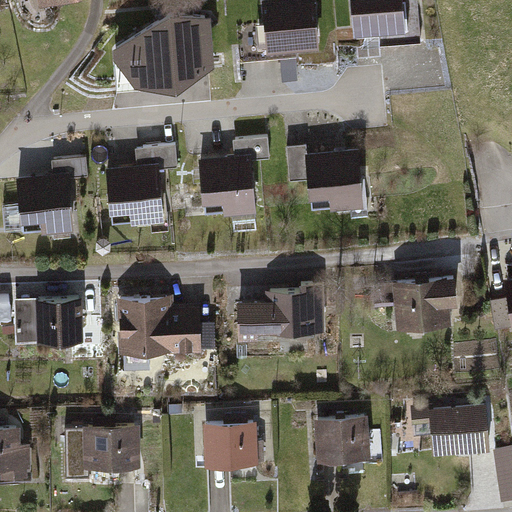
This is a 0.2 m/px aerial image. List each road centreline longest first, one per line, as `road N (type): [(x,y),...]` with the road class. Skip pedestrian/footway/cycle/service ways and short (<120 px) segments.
road 1 (residential): [(0,278),(327,266),(481,247)]
road 2 (residential): [(0,152),(67,122),(361,98)]
